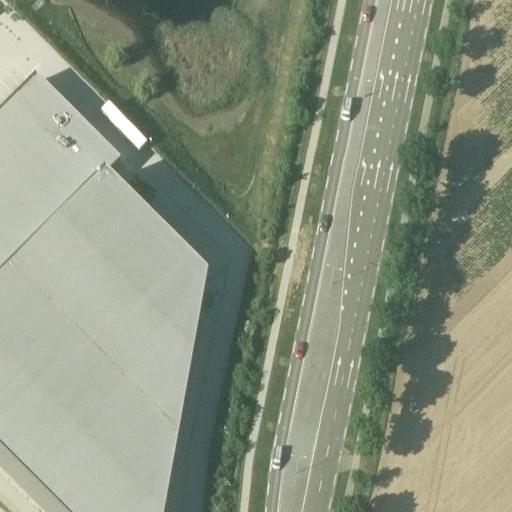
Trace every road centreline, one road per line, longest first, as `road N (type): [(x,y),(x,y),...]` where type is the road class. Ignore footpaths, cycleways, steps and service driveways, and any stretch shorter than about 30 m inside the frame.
road 1 (primary): [(316,511),(418,0)]
road 2 (primary): [(370,0),(271,511)]
